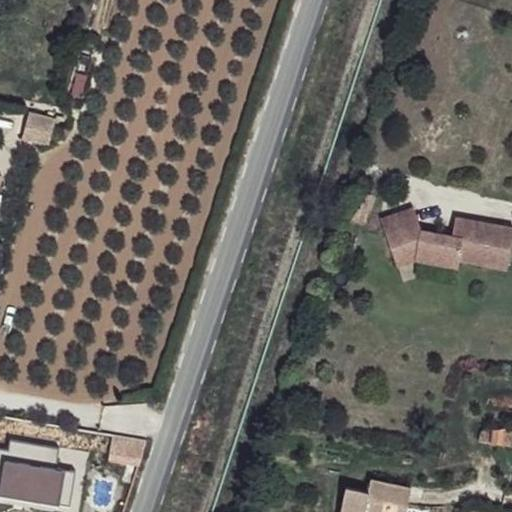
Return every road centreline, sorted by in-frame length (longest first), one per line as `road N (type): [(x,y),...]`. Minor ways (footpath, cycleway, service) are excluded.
road 1 (tertiary): [(310,0),(140,511)]
road 2 (unknown): [(165,436),(0,407)]
